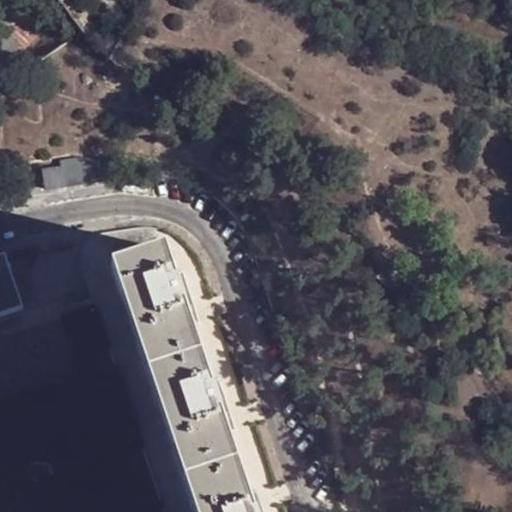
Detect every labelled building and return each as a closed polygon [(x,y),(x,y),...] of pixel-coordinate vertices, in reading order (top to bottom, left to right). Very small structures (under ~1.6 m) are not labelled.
[(45,174),(48,192),(66,189),(62,171),(45,174)] [(113,271),(122,298),(193,511),(255,511),(249,493),(227,433),(215,396),(223,393),(219,377),(210,382),(193,329),(179,293),(188,290),(183,274),(174,277),(166,253),(113,271)] [(0,319),(24,311),(7,260),(0,262),(0,319)] [(193,329),(200,326),(188,290),(179,293),(193,329)] [(193,511),(122,298),(62,319),(82,378),(0,406),(0,511),(193,511)] [(227,433),(236,430),(223,393),(215,396),(227,433)] [(265,511),(258,490),(249,493),(255,511),(265,511)]
